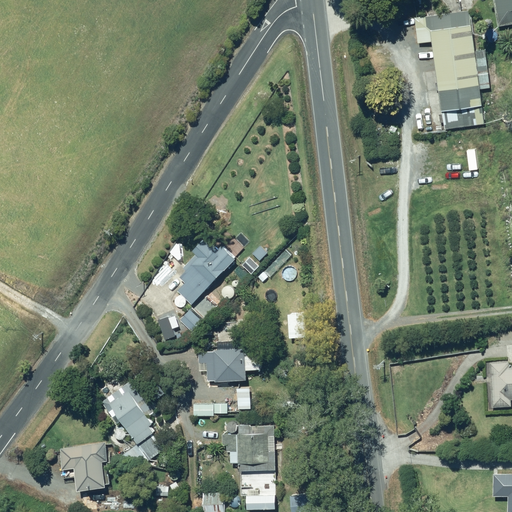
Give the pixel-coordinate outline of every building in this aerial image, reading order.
[(511,0),(495,0),(499,23),(511,21),(511,0)] [(481,86),(492,85),(487,47),(477,48),(471,8),(416,15),(419,40),(434,38),(446,127),(458,125),(464,186),(484,184),(478,123),(486,122),(481,86)] [(511,81),(499,83),(501,99),(511,97),(511,81)] [(270,235),(277,240),(282,234),(275,229),(270,235)] [(203,237),(193,248),(196,251),(185,265),(187,267),(181,274),(189,280),(179,291),(192,303),(237,255),(223,242),(219,247),(210,238),(208,240),(203,237)] [(173,240),(166,248),(173,254),(180,246),(173,240)] [(237,283),(250,270),(244,264),(231,277),(237,283)] [(184,327),(192,335),(193,334),(194,335),(201,328),(200,327),(202,325),(194,317),(184,327)] [(205,350),(199,350),(200,369),(208,369),(209,379),(248,377),(247,367),(262,366),(261,336),(244,337),(244,347),(205,349),(205,350)] [(511,397),(511,363),(509,364),(509,359),(491,360),(493,405),(511,404),(511,397)] [(151,423),(153,420),(145,411),(152,406),(132,379),(102,400),(119,423),(124,420),(140,441),(121,455),(139,460),(146,454),(149,458),(166,446),(161,439),(158,441),(151,432),(155,429),(151,423)] [(283,398),(283,410),(304,410),(304,398),(283,398)] [(193,402),(193,415),(213,415),(213,403),(193,402)] [(241,422),(241,431),(224,432),(224,443),(228,443),(229,449),(233,449),(233,459),(242,459),(243,494),(250,494),(250,505),(279,504),(277,422),(251,423),(251,421),(241,422)] [(108,483),(104,459),(109,458),(107,440),(61,446),(63,466),(76,465),(79,487),(108,483)] [(511,511),(511,471),(495,471),(495,493),(510,493),(509,511),(511,511)] [(175,480),(169,483),(172,489),(178,486),(175,480)] [(170,486),(158,485),(157,494),(169,495),(170,486)] [(209,489),(209,491),(205,491),(205,511),(226,511),(226,490),(219,490),(219,488),(209,489)] [(316,511),(314,490),(291,493),(293,511),(316,511)]
